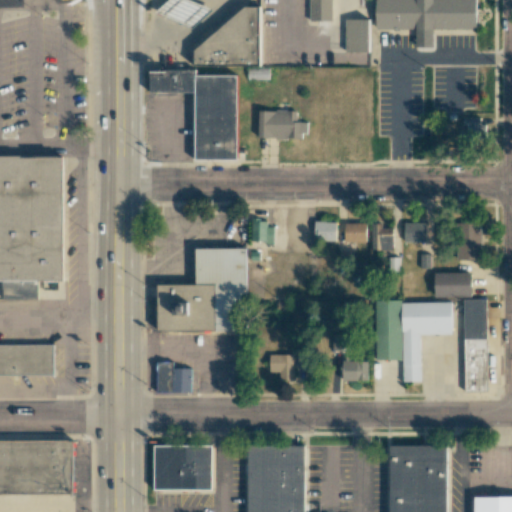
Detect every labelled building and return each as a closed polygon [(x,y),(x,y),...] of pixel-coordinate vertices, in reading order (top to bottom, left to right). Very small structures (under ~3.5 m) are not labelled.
[(331,0),(309,0),(309,21),(331,21),(331,0)] [(375,0),(375,29),(475,29),(475,0),(375,0)] [(196,65),(260,65),(260,8),(246,8),(195,50),(196,65)] [(369,20),(345,19),(345,52),(369,52),(369,20)] [(151,76),(238,75),(238,159),(196,159),(196,94),(151,94),(151,76)] [(296,111),(258,110),(258,137),(306,138),(307,122),(296,122),(296,111)] [(479,117),(462,118),(462,125),(466,125),(466,141),(485,141),(485,124),(479,124),(479,117)] [(0,280),(6,280),(6,298),(39,298),(39,280),(66,280),(65,157),(0,157),(0,280)] [(251,242),(273,243),(273,227),(266,227),(266,220),(251,220),(251,242)] [(335,241),(336,222),(315,221),(314,241),(335,241)] [(366,223),(344,223),(345,242),(366,241),(366,223)] [(372,250),(393,250),(393,228),(382,228),(382,223),(371,223),(372,250)] [(404,242),(426,242),(425,223),(403,223),(404,242)] [(459,259),(479,260),(480,228),(460,228),(459,259)] [(244,248),(195,249),(195,284),(157,284),(157,331),(245,331),(244,248)] [(471,272),(435,273),(435,297),(471,297),(471,272)] [(486,299),(463,300),(464,392),(487,391),(486,299)] [(451,301),(375,302),(376,360),(402,359),(402,382),(420,382),(420,335),(451,334),(451,301)] [(0,375),(53,376),(54,345),(0,344),(0,375)] [(296,364),(307,364),(307,349),(296,348),(296,364)] [(269,372),(279,372),(278,380),(293,380),(293,354),(269,354),(269,372)] [(342,381),(367,380),(367,361),(347,361),(347,355),(341,355),(342,381)] [(157,392),(190,393),(191,368),(172,368),(172,361),(157,361),(157,392)] [(0,448),(0,499),(67,500),(68,449),(0,448)] [(207,452),(151,451),(150,495),(206,496),(207,452)] [(243,452),(243,511),(298,511),(298,451),(243,452)] [(444,511),(444,451),(386,451),(386,511),(444,511)] [(511,511),(511,502),(468,502),(468,511),(511,511)]
